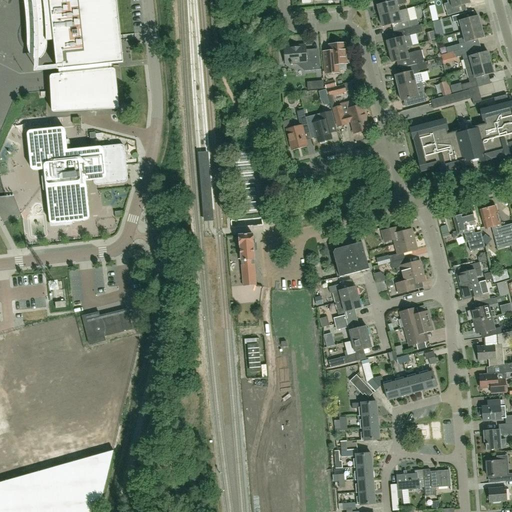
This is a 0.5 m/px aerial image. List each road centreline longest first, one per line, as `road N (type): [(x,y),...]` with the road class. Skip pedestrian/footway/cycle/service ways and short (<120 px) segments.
road 1 (residential): [(0,263),(108,251),(128,233),(156,115),(147,0)]
road 2 (track): [(275,267),(267,288),(272,372),(259,511)]
road 3 (residential): [(389,147),(361,31),(297,29),(284,0)]
